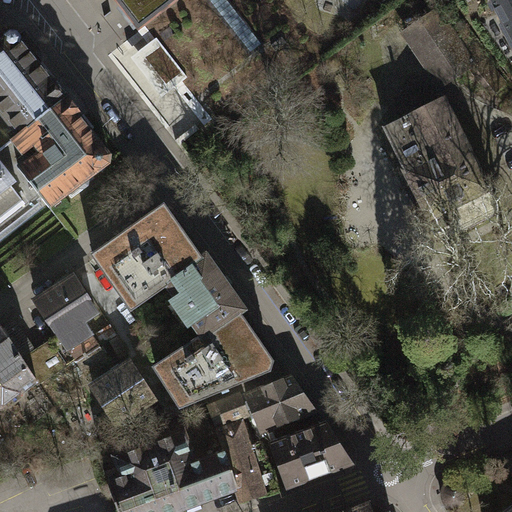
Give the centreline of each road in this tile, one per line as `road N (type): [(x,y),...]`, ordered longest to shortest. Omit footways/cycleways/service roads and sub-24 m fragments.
road 1 (residential): [(172,176),(390,473)]
road 2 (residential): [(36,0),(172,176)]
road 3 (residential): [(172,176),(0,300)]
road 4 (residential): [(511,421),(390,473)]
